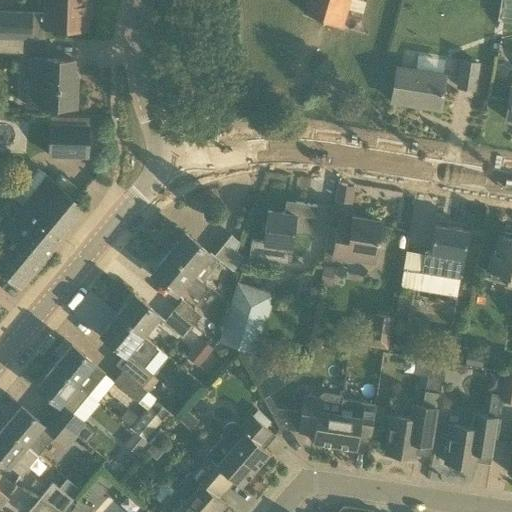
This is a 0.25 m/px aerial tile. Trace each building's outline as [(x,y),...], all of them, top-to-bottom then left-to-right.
[(86,29),(87,0),(45,0),(45,13),(0,11),(0,37),(24,38),(46,39),(46,28),(86,29)] [(306,0),(303,12),(342,26),(351,0),(306,0)] [(511,0),(496,0),(495,17),(511,19),(511,0)] [(0,51),(24,52),(24,38),(0,37),(0,51)] [(73,60),(43,59),(43,60),(29,59),(28,106),(76,108),(77,75),(76,75),(73,75),(73,60)] [(479,62),(478,61),(467,60),(461,59),(457,86),(475,89),(479,62)] [(439,109),(444,76),(397,68),(391,101),(417,105),(418,103),(438,107),(438,109),(439,109)] [(271,109),(270,119),(279,120),(280,112),(280,110),(271,109)] [(88,157),(89,117),(48,115),(47,156),(88,157)] [(0,268),(20,286),(85,208),(48,175),(25,206),(33,212),(0,251),(0,268)] [(335,183),(333,201),(350,202),(351,184),(335,183)] [(249,258),(288,263),(290,246),(291,246),(293,232),(312,235),(316,205),(294,202),(294,206),(285,205),(284,213),(267,211),(264,241),(251,239),(249,258)] [(374,258),(380,221),(352,217),(350,229),(338,227),(340,219),(338,219),(332,259),(353,263),(354,254),(374,258)] [(459,278),(467,229),(434,224),(430,250),(425,249),(421,271),(459,278)] [(193,273),(193,272),(209,252),(185,232),(168,253),(193,273)] [(511,233),(504,232),(503,236),(498,235),(495,255),(491,254),(488,272),(507,275),(506,285),(511,286),(511,233)] [(214,254),(219,259),(233,270),(243,257),(236,251),(239,241),(231,234),(214,254)] [(176,293),(193,273),(168,253),(151,273),(176,293)] [(142,334),(158,314),(134,294),(117,314),(142,334)] [(255,352),(269,308),(233,297),(219,341),(255,352)] [(192,326),(201,315),(181,299),(172,310),(192,326)] [(183,338),(192,326),(172,310),(163,322),(183,338)] [(387,350),(393,317),(373,313),(371,327),(355,324),(352,344),(387,350)] [(142,386),(153,373),(144,367),(158,350),(155,347),(156,346),(142,334),(117,314),(101,334),(124,354),(116,364),(123,370),(142,386)] [(394,343),(393,348),(406,350),(407,342),(409,335),(396,332),(394,343)] [(445,333),(441,357),(456,360),(456,359),(460,337),(460,335),(445,333)] [(201,338),(186,356),(198,366),(212,348),(201,338)] [(54,365),(88,394),(105,374),(105,373),(93,363),(93,362),(71,344),(54,365)] [(465,352),(463,364),(482,367),(484,355),(465,352)] [(88,394),(54,365),(37,386),(57,403),(49,413),(77,435),(86,443),(95,432),(85,424),(86,423),(73,412),(78,406),(88,394)] [(147,391),(142,386),(123,370),(113,381),(138,402),(147,391)] [(511,401),(511,372),(504,371),(500,400),(511,401)] [(432,444),(434,432),(440,392),(424,390),(422,405),(412,404),(410,418),(389,415),(384,452),(415,457),(417,442),(432,444)] [(470,427),(449,424),(444,462),(475,467),(479,439),(492,441),(490,454),(492,454),(497,417),(501,393),(491,392),(488,415),(472,413),(470,427)] [(324,393),(320,397),(303,394),(298,431),(299,431),(300,427),(314,429),(312,441),(334,445),(341,401),(342,396),(324,393)] [(293,429),(294,418),(295,410),(276,407),(269,395),(263,397),(273,415),(278,426),(293,429)] [(370,438),(375,403),(341,398),(341,401),(334,445),(356,448),(358,436),(370,438)] [(147,409),(131,429),(135,431),(138,434),(145,440),(168,412),(161,407),(154,401),(147,409)] [(41,422),(21,406),(4,427),(38,454),(53,436),(67,448),(77,435),(49,413),(41,422)] [(266,427),(270,421),(255,408),(240,425),(238,423),(235,422),(229,422),(225,424),(222,427),(221,431),(222,435),(220,438),(254,468),(269,452),(260,444),(271,431),(266,427)] [(21,475),(38,454),(4,427),(0,431),(0,458),(9,465),(21,475)] [(151,445),(145,440),(138,434),(135,431),(124,445),(140,458),(151,445)] [(240,485),(254,468),(220,438),(205,455),(208,457),(200,465),(209,472),(224,485),(231,477),(240,485)] [(224,485),(209,472),(200,465),(192,474),(190,471),(175,488),(202,511),(216,511),(225,502),(216,494),(224,485)] [(63,491),(52,482),(39,498),(62,511),(80,490),(70,483),(63,491)] [(15,487),(10,494),(26,506),(31,499),(15,487)] [(202,511),(175,488),(170,494),(167,492),(160,501),(165,506),(159,511),(202,511)] [(5,511),(0,507),(8,497),(0,490),(0,511),(5,511)] [(62,511),(39,498),(27,511),(62,511)] [(75,502),(70,511),(91,511),(93,507),(77,499),(75,502)]
